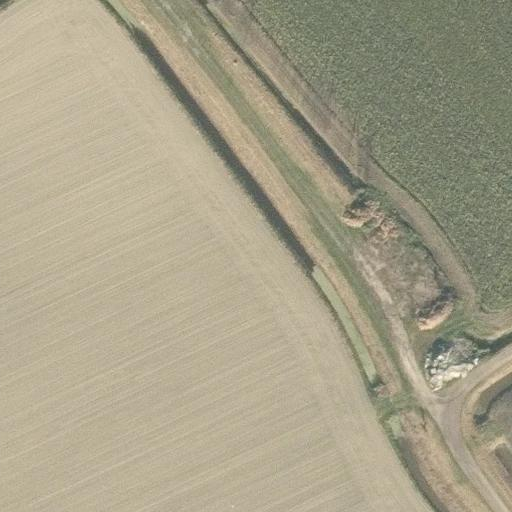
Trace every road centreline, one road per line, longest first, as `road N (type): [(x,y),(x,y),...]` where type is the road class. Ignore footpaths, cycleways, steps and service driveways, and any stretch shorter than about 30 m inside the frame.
road 1 (track): [(160,0),(352,259),(440,406)]
road 2 (track): [(440,406),(503,511)]
